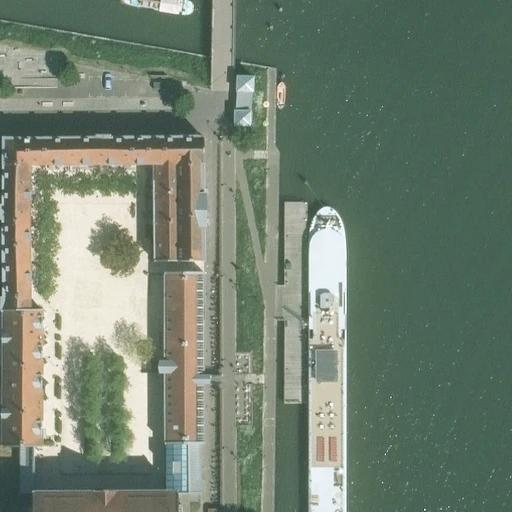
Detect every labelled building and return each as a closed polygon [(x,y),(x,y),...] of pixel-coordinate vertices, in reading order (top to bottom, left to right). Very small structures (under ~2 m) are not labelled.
[(235,127),(236,127),(251,127),(252,112),(251,112),(252,93),(253,93),(254,78),(237,77),(237,92),(236,111),(235,111),(235,127)] [(203,137),(197,137),(197,134),(185,134),(185,137),(182,137),(180,137),(180,138),(147,138),(144,138),(110,138),(110,137),(96,137),(96,139),(11,139),(3,139),(3,165),(4,165),(3,206),(2,206),(2,219),(3,219),(3,226),(0,226),(0,250),(3,251),(3,298),(1,298),(2,311),(30,311),(30,310),(30,165),(98,165),(154,165),(203,165),(203,164),(203,137)] [(203,165),(154,165),(155,262),(204,262),(204,259),(203,228),(204,228),(204,195),(203,195),(203,167),(203,165)] [(166,493),(178,493),(178,494),(189,494),(201,493),(201,444),(204,444),(204,273),(165,273),(166,492),(166,493)] [(32,494),(32,493),(34,493),(34,447),(42,447),(42,310),(30,310),(30,311),(2,311),(0,311),(0,368),(3,368),(3,447),(21,447),(20,494),(32,494)] [(178,506),(178,494),(178,493),(166,493),(166,492),(116,492),(116,491),(94,491),(94,493),(34,493),(32,493),(32,494),(32,508),(28,508),(27,511),(182,511),(183,506),(178,506)]
